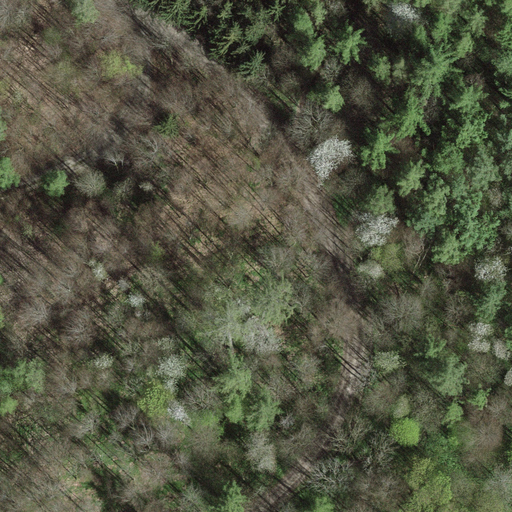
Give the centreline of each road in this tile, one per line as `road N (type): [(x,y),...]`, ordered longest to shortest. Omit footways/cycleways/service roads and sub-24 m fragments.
road 1 (track): [(131,0),(239,79),(271,121),(333,240),(353,305),(357,359),(347,407),(311,462),(252,511)]
road 2 (track): [(136,2),(144,63),(130,113),(92,155),(0,189)]
